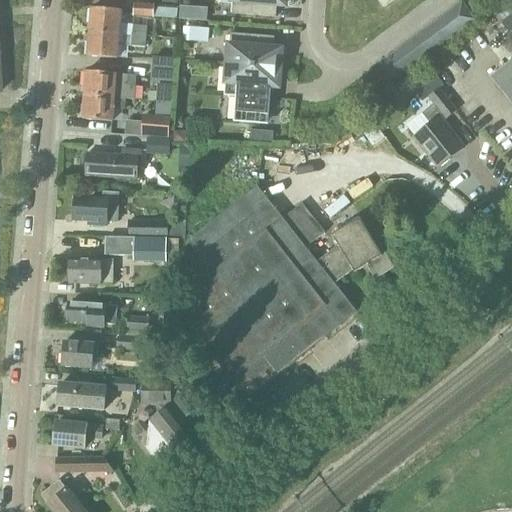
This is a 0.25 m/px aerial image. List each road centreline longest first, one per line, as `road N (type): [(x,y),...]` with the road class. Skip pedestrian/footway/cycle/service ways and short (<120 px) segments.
road 1 (residential): [(15,511),(53,0)]
road 2 (residential): [(166,511),(511,238)]
road 3 (residential): [(313,0),(318,48),(345,64),(361,61),(440,0)]
